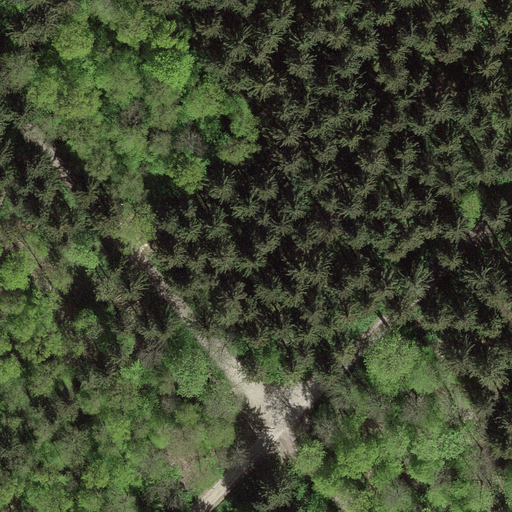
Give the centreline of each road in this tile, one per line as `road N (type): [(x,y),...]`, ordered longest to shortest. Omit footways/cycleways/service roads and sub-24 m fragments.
road 1 (track): [(0,98),(275,425)]
road 2 (track): [(275,425),(511,191)]
